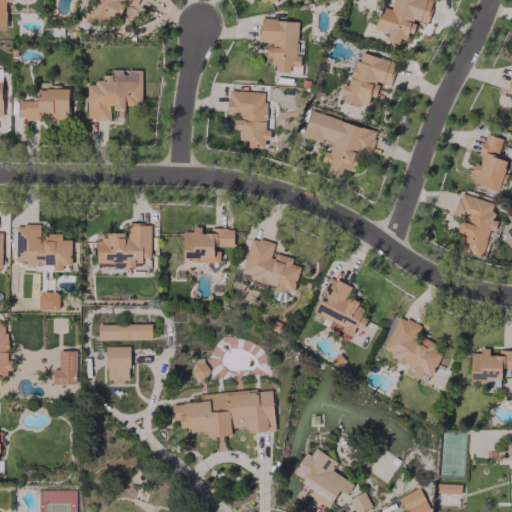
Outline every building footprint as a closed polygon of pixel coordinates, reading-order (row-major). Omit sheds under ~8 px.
[(0,0),(0,29),(5,29),(5,1),(10,1),(9,0),(0,0)] [(137,0),(90,0),(84,17),(109,27),(114,13),(119,15),(124,1),(135,5),(137,0)] [(432,0),(391,0),(390,7),(380,4),(373,29),(387,33),(385,40),(397,44),(399,38),(408,40),(413,19),(425,23),(432,0)] [(297,20),(259,19),(258,42),(269,42),(268,65),(276,65),(276,71),(289,72),(289,66),(299,66),(300,55),(295,54),(297,20)] [(348,86),(342,84),(337,100),(366,107),(369,96),(374,98),(378,83),(388,85),(395,62),(357,52),(348,86)] [(86,120),(111,120),(111,117),(123,117),(123,104),(140,104),(140,70),(111,70),(111,75),(101,75),(101,82),(86,82),(86,120)] [(67,89),(36,89),(37,100),(17,100),(17,119),(68,119),(67,89)] [(265,92),(227,90),(226,114),(237,114),(236,130),(238,130),(238,140),(247,140),(247,147),(263,147),(264,139),(269,140),(269,129),(264,129),(265,92)] [(301,136),(322,142),(323,138),(332,141),(329,153),(323,152),(320,163),(327,165),(325,172),(339,176),(341,168),(354,172),(359,151),(370,154),(376,130),(308,112),(301,136)] [(498,190),(506,160),(499,159),(504,139),(484,134),(477,164),(475,163),(470,183),(498,190)] [(480,257),(488,229),(493,231),(496,221),(490,219),(494,203),(458,193),(452,215),(461,217),(456,234),(460,235),(456,250),(480,257)] [(97,263),(124,263),(124,268),(134,268),(133,260),(150,260),(149,223),(126,223),(126,232),(96,233),(97,263)] [(15,261),(24,261),(24,265),(51,265),(51,270),(62,270),(62,265),(70,265),(70,239),(61,239),(61,234),(39,234),(39,224),(15,224),(15,261)] [(232,247),(233,228),(209,228),(209,233),(200,233),(200,227),(191,227),(191,232),(182,231),(182,261),(218,261),(218,246),(232,247)] [(240,275),(275,284),(273,291),(283,293),(284,289),(293,291),(299,266),(290,264),(292,257),(272,253),(274,243),(249,237),(240,275)] [(58,291),(38,292),(38,309),(58,309),(58,291)] [(381,352),(410,364),(407,372),(424,380),(426,374),(430,376),(440,353),(431,349),(434,343),(416,335),(420,325),(397,316),(381,352)] [(0,322),(0,377),(9,377),(8,361),(6,361),(5,323),(0,322)] [(150,339),(150,323),(97,324),(97,339),(150,339)] [(128,346),(105,347),(105,382),(128,382),(128,346)] [(469,379),(500,379),(500,369),(511,368),(511,350),(497,350),(497,355),(487,355),(487,348),(478,348),(478,352),(469,352),(469,379)] [(75,384),(75,350),(58,350),(58,370),(52,370),(52,383),(75,384)] [(206,378),(205,359),(191,360),(192,379),(206,378)] [(274,431),(271,389),(200,394),(201,401),(171,403),(172,419),(179,419),(179,427),(189,427),(189,432),(206,431),(206,437),(230,435),(230,427),(246,426),(246,432),(274,431)] [(336,462),(314,448),(309,455),(304,452),(290,475),(303,483),(300,490),(328,507),(338,490),(346,495),(353,484),(331,470),(336,462)] [(458,492),(458,484),(435,484),(435,493),(458,492)] [(404,511),(422,511),(429,509),(418,487),(398,497),(404,511)] [(347,499),(354,511),(358,511),(371,506),(363,491),(347,499)]
